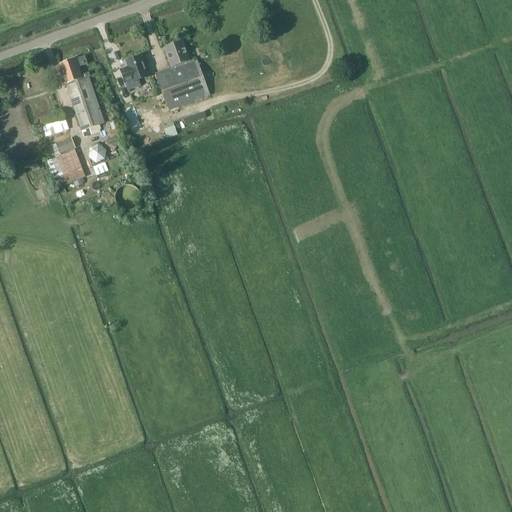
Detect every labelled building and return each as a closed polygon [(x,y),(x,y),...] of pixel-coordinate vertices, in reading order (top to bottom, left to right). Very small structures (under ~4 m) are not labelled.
[(196,60),(190,62),(182,42),(165,49),(172,69),(156,75),(170,111),(209,96),(196,60)] [(127,68),(120,70),(125,84),(125,83),(127,91),(140,86),(138,81),(148,77),(141,57),(126,63),(127,68)] [(59,66),(81,132),(103,125),(88,77),(86,78),(85,76),(81,78),(78,68),(87,65),(84,58),(59,66)] [(45,138),(68,130),(62,112),(39,120),(45,138)] [(205,113),(183,120),(186,126),(207,119),(205,113)] [(173,124),(163,128),(167,140),(178,136),(173,124)] [(86,178),(71,139),(48,148),(63,187),(86,178)] [(97,178),(125,166),(121,157),(93,169),(97,178)] [(142,199),(142,198),(141,196),(141,194),(140,192),(138,190),(137,188),(134,187),(132,186),(130,186),(127,186),(125,187),(122,188),(120,190),(119,191),(118,194),(117,196),(117,198),(117,200),(118,203),(119,205),(120,207),(122,209),(124,210),(127,211),(129,211),(131,211),(134,210),(137,209),(138,207),(140,205),(141,204),(141,201),(142,199)]
